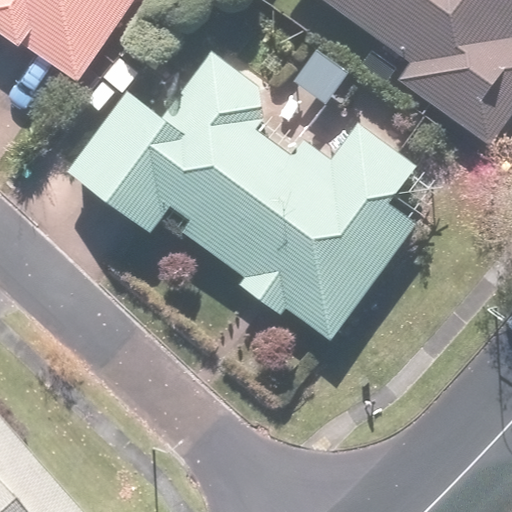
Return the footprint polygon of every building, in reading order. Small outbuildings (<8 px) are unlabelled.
[(0,0),(0,41),(73,92),(137,0),(0,0)] [(511,0),(310,0),(404,66),(388,88),(485,156),(511,117),(511,0)] [(347,82),(311,52),(286,82),(322,112),(347,82)] [(122,97),(61,183),(145,245),(166,217),(185,231),(176,243),(239,289),(235,296),(267,320),(275,310),(331,351),(418,234),(402,222),(430,185),(356,131),(329,167),(305,150),(291,168),(254,141),(278,108),(206,54),(155,122),(122,97)] [(0,511),(62,511),(0,441),(0,511)]
